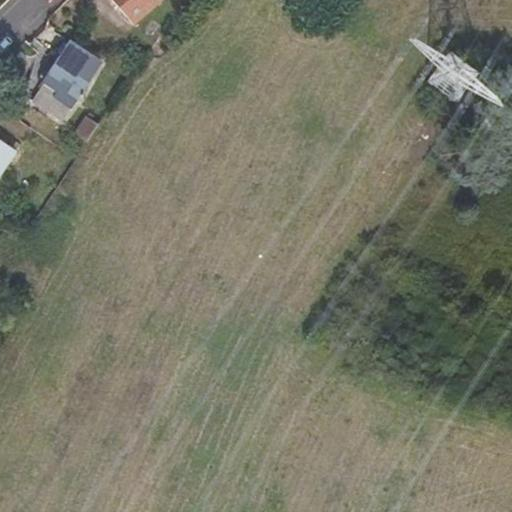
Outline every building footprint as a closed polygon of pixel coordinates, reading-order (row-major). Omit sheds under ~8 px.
[(100,0),(95,4),(124,36),(161,0),(100,0)] [(93,71),(66,52),(24,112),(52,132),(93,71)] [(67,144),(79,151),(91,134),(78,126),(67,144)] [(0,157),(9,165),(16,155),(0,143),(0,157)] [(0,176),(9,165),(0,157),(0,176)]
